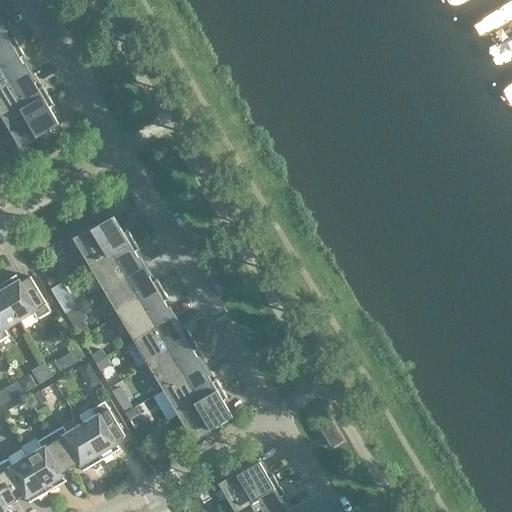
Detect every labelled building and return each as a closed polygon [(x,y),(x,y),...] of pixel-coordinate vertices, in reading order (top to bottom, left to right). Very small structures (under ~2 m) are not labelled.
[(442,0),(454,20),(486,0),(442,0)] [(473,52),(511,29),(511,0),(486,0),(454,20),(473,52)] [(9,39),(0,23),(0,57),(19,46),(13,36),(11,36),(12,37),(9,39)] [(492,85),(511,73),(511,29),(473,52),(492,85)] [(25,56),(19,46),(0,57),(0,90),(29,73),(20,58),(23,56),(24,57),(25,56)] [(38,89),(29,73),(0,90),(0,110),(6,121),(48,96),(42,85),(41,86),(42,87),(38,89)] [(511,118),(511,117),(511,73),(492,85),(511,118)] [(54,106),(48,96),(6,121),(21,146),(59,124),(49,107),(52,105),(53,107),(54,106)] [(76,239),(91,265),(133,240),(127,229),(126,230),(127,231),(124,233),(114,216),(76,239)] [(140,250),(133,240),(91,265),(106,289),(144,267),(135,251),(138,249),(139,251),(140,250)] [(153,282),(144,267),(106,289),(120,314),(163,289),(157,279),(156,279),(156,280),(153,282)] [(52,287),(60,282),(53,270),(45,275),(52,287)] [(16,275),(0,284),(0,288),(19,320),(33,312),(38,319),(51,311),(30,277),(21,282),(16,275)] [(52,289),(58,300),(69,293),(62,282),(52,289)] [(19,320),(0,288),(0,341),(9,336),(5,329),(19,320)] [(169,299),(163,289),(120,314),(135,339),(174,317),(164,301),(167,299),(168,300),(169,299)] [(183,332),(174,317),(135,339),(150,364),(193,339),(186,329),(185,329),(186,331),(183,332)] [(80,337),(91,331),(88,326),(77,332),(80,337)] [(199,350),(193,339),(150,364),(165,389),(203,366),(194,351),(197,349),(198,350),(199,350)] [(85,357),(78,345),(69,350),(76,362),(85,357)] [(102,350),(91,356),(95,363),(106,357),(102,350)] [(106,357),(95,363),(100,370),(110,364),(106,357)] [(82,375),(88,376),(94,372),(88,363),(79,368),(82,375)] [(212,382),(203,366),(165,389),(180,414),(222,389),(216,378),(215,379),(215,380),(212,382)] [(25,392),(37,384),(32,376),(27,374),(18,380),(25,392)] [(124,384),(114,390),(122,403),(132,397),(124,384)] [(0,407),(10,402),(2,389),(0,390),(0,407)] [(228,399),(222,389),(180,414),(195,440),(233,417),(223,400),(226,399),(227,400),(228,399)] [(29,398),(35,408),(48,400),(42,390),(29,398)] [(95,417),(81,425),(102,460),(120,450),(116,442),(125,436),(105,402),(91,410),(95,417)] [(140,437),(151,431),(144,419),(133,425),(140,437)] [(331,419),(318,426),(331,448),(344,440),(331,419)] [(102,460),(81,425),(67,434),(63,426),(50,434),(71,469),(79,464),(84,471),(102,460)] [(71,469),(50,434),(37,442),(41,449),(27,457),(48,492),(66,482),(62,474),(71,469)] [(48,492),(27,457),(13,466),(9,458),(0,463),(0,472),(17,501),(25,496),(30,503),(48,492)] [(221,484),(237,510),(279,485),(273,474),(272,475),(272,476),(269,478),(260,462),(221,484)] [(17,501),(0,472),(0,511),(11,511),(8,506),(17,501)] [(285,495),(279,485),(237,510),(237,511),(289,511),(280,496),(283,495),(284,496),(285,495)]
